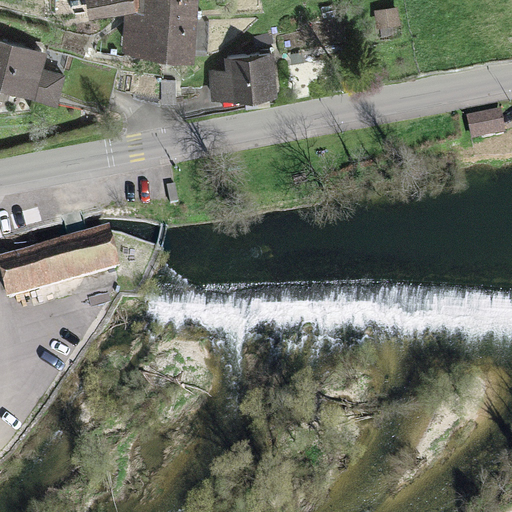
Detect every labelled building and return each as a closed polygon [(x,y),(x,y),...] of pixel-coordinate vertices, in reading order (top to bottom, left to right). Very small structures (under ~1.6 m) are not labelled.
[(128,0),(84,0),(86,11),(129,7),(128,0)] [(127,23),(125,50),(190,56),(195,0),(150,0),(148,24),(127,23)] [(393,7),(375,8),(377,35),(395,34),(393,7)] [(39,51),(0,39),(0,81),(53,97),(59,75),(34,67),(39,51)] [(209,72),(212,91),(271,83),(267,51),(226,55),(228,69),(209,72)] [(497,116),(469,123),(473,137),(501,131),(497,116)] [(104,233),(0,260),(0,275),(5,293),(88,271),(91,280),(115,274),(104,233)] [(62,312),(19,377),(48,397),(92,331),(62,312)]
